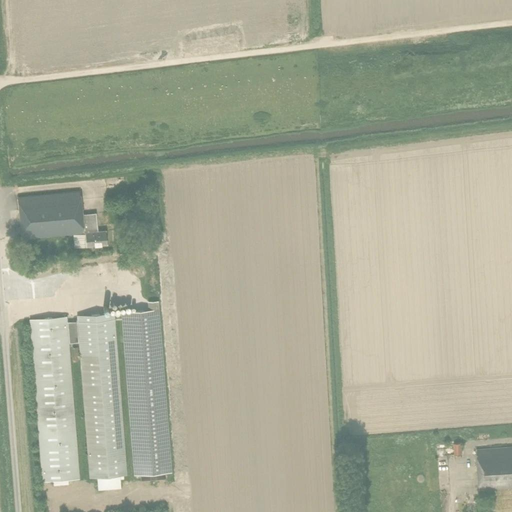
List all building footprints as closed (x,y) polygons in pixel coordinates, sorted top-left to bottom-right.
[(81,215),(79,190),(17,197),(21,238),(72,233),(74,247),(106,244),(104,230),(97,231),(95,214),(81,215)] [(134,475),(171,472),(158,301),(147,302),(148,310),(121,312),(134,475)] [(97,477),(98,491),(121,489),(120,475),(126,475),(114,313),(76,316),(77,322),(67,323),(67,316),(29,319),(42,482),(53,481),(53,486),(68,485),(68,480),(79,479),(69,343),(79,342),(89,478),(97,477)] [(454,444),(454,455),(462,454),(462,443),(454,444)] [(511,447),(476,450),(479,491),(511,488),(511,447)]
